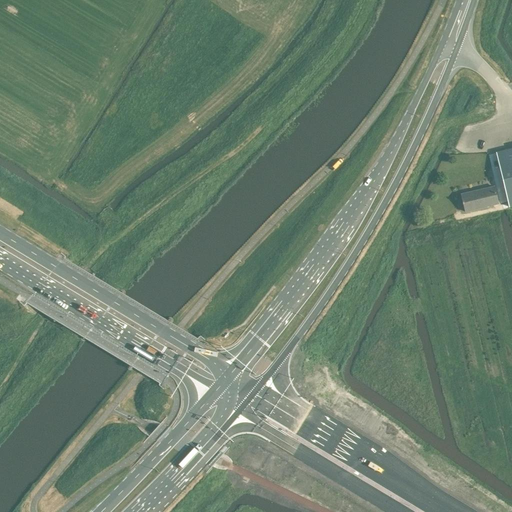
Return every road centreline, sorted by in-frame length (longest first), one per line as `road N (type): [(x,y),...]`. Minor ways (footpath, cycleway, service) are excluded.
road 1 (primary): [(256,389),(370,224),(422,126),(450,46)]
road 2 (primary): [(450,46),(382,162),(227,371)]
road 3 (primary): [(227,371),(0,231)]
road 4 (primary): [(0,261),(209,392)]
road 5 (secondary): [(458,511),(256,389)]
road 6 (secondary): [(239,408),(407,511)]
road 7 (primary): [(209,392),(99,511)]
road 8 (primary): [(135,511),(239,408)]
